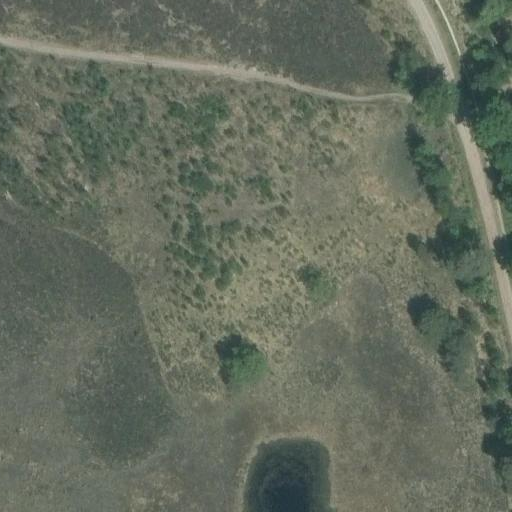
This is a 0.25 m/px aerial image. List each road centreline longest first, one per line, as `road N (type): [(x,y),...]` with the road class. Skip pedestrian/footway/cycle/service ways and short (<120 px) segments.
road 1 (track): [(482,132),(400,93),(337,94),(0,36)]
road 2 (track): [(511,302),(449,64),(417,0)]
